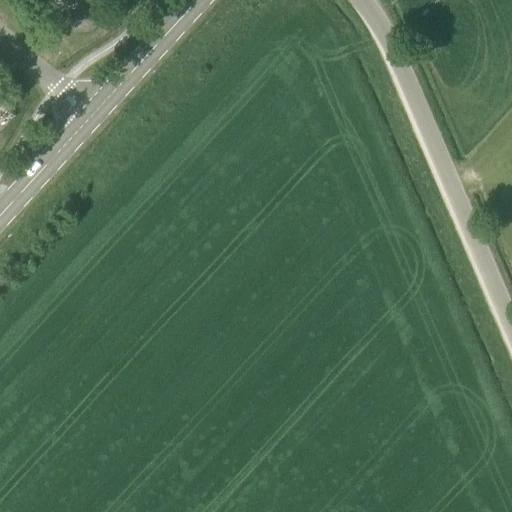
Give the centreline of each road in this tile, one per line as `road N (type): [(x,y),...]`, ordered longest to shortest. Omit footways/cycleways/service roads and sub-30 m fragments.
road 1 (unclassified): [(511,329),(382,25),(361,0)]
road 2 (secondary): [(90,118),(199,0)]
road 3 (secondary): [(0,218),(90,118)]
road 4 (unclassified): [(90,118),(0,35)]
